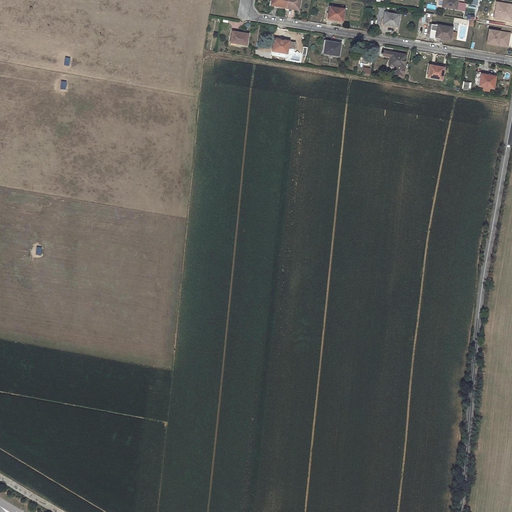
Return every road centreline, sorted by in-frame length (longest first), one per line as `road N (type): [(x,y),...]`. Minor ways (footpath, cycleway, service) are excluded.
road 1 (residential): [(511,120),(474,346),(459,511)]
road 2 (residential): [(511,62),(244,14),(246,0)]
